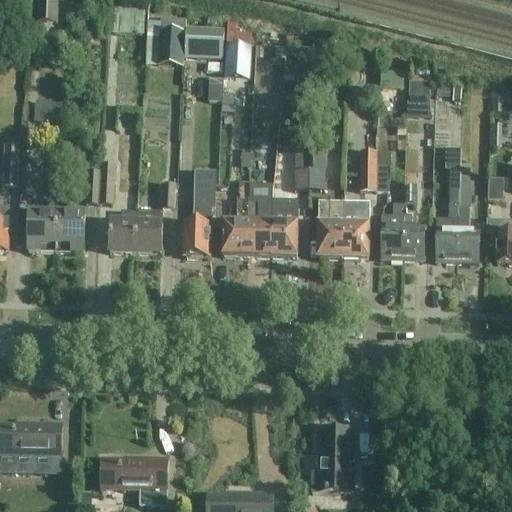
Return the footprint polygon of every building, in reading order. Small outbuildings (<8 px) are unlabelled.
[(37,0),(35,25),(58,26),(59,0),(37,0)] [(143,14),(117,12),(108,9),(107,36),(142,38),(143,14)] [(94,21),(93,40),(105,40),(106,22),(94,21)] [(249,84),(252,50),(251,50),(252,36),(237,35),(238,25),(227,25),(223,82),(249,84)] [(222,64),(224,33),(187,31),(185,63),(222,64)] [(159,34),(157,69),(184,71),(185,35),(159,34)] [(328,54),(312,53),(311,79),(327,80),(328,54)] [(430,107),(430,84),(408,83),(408,107),(430,107)] [(38,127),(54,127),(55,108),(38,107),(38,127)] [(143,126),(144,113),(131,112),(130,125),(143,126)] [(487,151),(499,150),(498,131),(486,131),(487,151)] [(1,190),(18,191),(21,139),(4,138),(1,190)] [(375,196),(376,170),(376,156),(360,156),(359,196),(375,196)] [(322,195),(323,174),(323,158),(312,157),(312,173),(308,173),(307,194),(322,195)] [(36,192),(49,192),(50,162),(37,162),(36,192)] [(112,209),(113,186),(114,168),(100,168),(99,176),(100,176),(98,208),(112,209)] [(389,170),(376,170),(375,196),(388,196),(389,170)] [(31,200),(32,171),(22,171),(21,199),(31,200)] [(293,194),(307,194),(308,173),(294,173),(293,194)] [(436,267),(456,268),(458,185),(459,173),(450,173),(449,223),(437,223),(436,267)] [(85,207),(98,208),(100,176),(99,176),(86,175),(85,207)] [(194,175),(192,227),(183,227),(182,242),(185,242),(184,260),(209,261),(211,212),(215,212),(217,176),(194,175)] [(404,179),(403,210),(404,210),(401,264),(423,265),(424,233),(414,233),(415,179),(404,179)] [(488,182),(487,203),(502,204),(503,182),(488,182)] [(222,261),(246,261),(248,206),(247,206),(248,185),(240,185),(239,206),(237,205),(237,206),(237,227),(222,227),(222,261)] [(469,185),(458,185),(456,268),(478,268),(479,237),(468,236),(469,185)] [(161,188),(159,213),(173,213),(175,188),(161,188)] [(28,255),(55,256),(56,218),(57,211),(57,204),(47,203),(46,217),(29,217),(28,255)] [(246,261),(270,261),(271,228),(272,206),(259,206),(248,206),(246,261)] [(297,207),(285,206),(272,207),(272,228),(271,228),(270,261),(296,262),(297,207)] [(318,263),(340,263),(342,207),(319,206),(318,263)] [(368,207),(342,207),(340,263),(367,264),(368,207)] [(0,254),(7,255),(9,211),(0,210),(0,254)] [(381,264),(401,264),(404,210),(403,210),(393,210),(393,221),(382,221),(381,264)] [(57,217),(57,211),(56,218),(55,256),(83,257),(84,218),(57,217)] [(109,256),(135,257),(137,228),(138,214),(136,214),(136,216),(124,216),(124,226),(110,226),(109,256)] [(161,259),(162,228),(162,215),(138,214),(137,228),(135,257),(161,259)] [(485,236),(492,236),(491,252),(496,252),(496,266),(511,266),(511,224),(486,223),(485,236)] [(415,303),(413,270),(398,271),(399,304),(415,303)] [(26,428),(0,427),(0,459),(61,461),(62,427),(26,426),(26,428)] [(311,476),(311,497),(352,498),(353,477),(352,477),(353,434),(339,434),(339,428),(321,428),(321,434),(318,434),(317,477),(311,476)] [(139,510),(166,511),(167,462),(132,461),(132,463),(101,462),(100,495),(139,495),(139,510)] [(238,498),(207,497),(206,511),(272,511),(273,497),(238,496),(238,498)] [(67,502),(66,511),(78,511),(79,502),(67,502)] [(90,511),(90,502),(81,502),(81,511),(90,511)]
